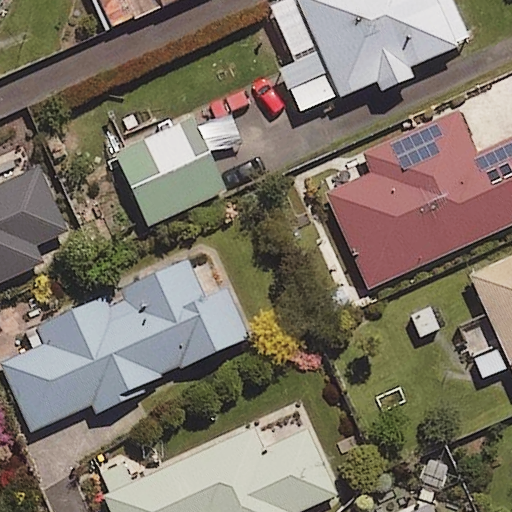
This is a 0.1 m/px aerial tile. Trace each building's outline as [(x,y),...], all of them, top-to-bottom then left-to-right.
[(465,41),(447,0),(291,0),(323,74),(286,90),(297,114),(465,41)] [(511,137),(473,155),(454,114),(360,157),(369,177),(324,197),(367,290),(511,225),(511,137)] [(231,192),(200,119),(119,155),(150,227),(231,192)] [(35,169),(0,184),(0,284),(41,266),(33,248),(64,234),(35,169)] [(511,258),(465,279),(511,383),(511,258)] [(100,299),(32,329),(40,347),(0,364),(0,377),(26,436),(87,409),(91,417),(142,394),(139,387),(243,340),(222,293),(202,302),(184,262),(116,292),(121,303),(105,310),(100,299)] [(251,431),(100,498),(106,511),(298,511),(332,497),(303,433),(260,452),(251,431)]
